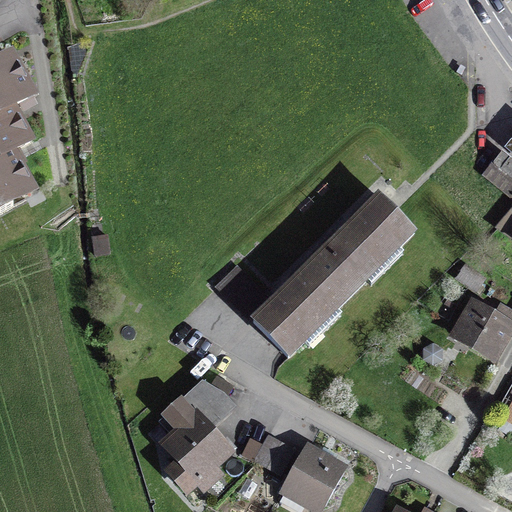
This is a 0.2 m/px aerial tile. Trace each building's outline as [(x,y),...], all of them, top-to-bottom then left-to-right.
[(0,114),(11,109),(33,97),(12,60),(0,67),(0,114)] [(11,109),(0,114),(0,213),(12,206),(9,201),(31,189),(11,153),(30,142),(11,109)] [(511,172),(505,167),(505,165),(503,167),(496,161),(484,175),(511,197),(511,172)] [(282,297),(254,324),(288,358),(413,234),(379,200),(342,235),(343,236),(291,287),(290,286),(281,296),(282,297)] [(511,210),(496,229),(511,240),(511,210)] [(110,255),(107,236),(93,238),(95,257),(110,255)] [(466,266),(456,279),(474,292),(484,278),(466,266)] [(269,299),(237,267),(217,287),(249,319),(269,299)] [(474,307),(456,337),(493,359),(511,325),(511,314),(499,307),(493,318),(474,307)] [(180,462),(168,473),(186,494),(203,478),(202,476),(228,452),(205,427),(231,404),(223,395),(202,383),(160,423),(175,439),(166,447),(180,462)] [(267,469),(281,444),(269,436),(255,462),(267,469)] [(281,444),(267,469),(280,476),(294,451),(281,444)] [(283,489),(322,511),(346,469),(307,446),(283,489)]
